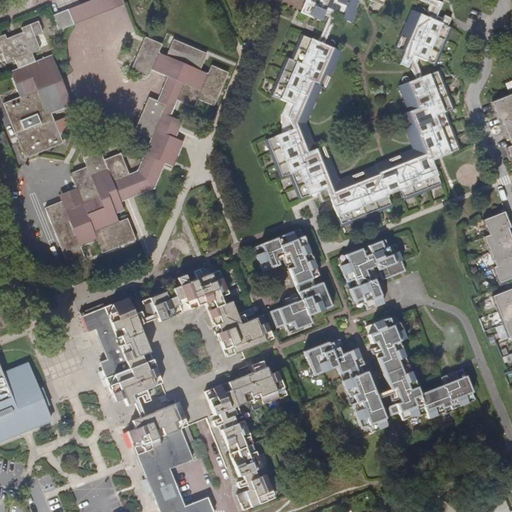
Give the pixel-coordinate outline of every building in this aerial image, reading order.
[(90,0),(68,9),(73,23),(72,24),(124,3),(123,0),(90,0)] [(306,0),(301,13),(311,18),(313,16),(321,20),(324,14),(329,16),(318,42),(302,35),(292,59),(288,58),(272,96),(287,102),(281,114),(281,134),(267,140),(281,177),(290,174),(300,199),(310,195),(314,197),(316,192),(318,192),(322,201),(330,199),(341,225),(366,215),(378,210),(391,205),(387,194),(399,189),(402,199),(440,183),(432,163),(431,161),(458,149),(443,113),(452,109),(445,90),(437,71),(421,77),(416,63),(418,58),(434,65),(439,52),(448,31),(449,27),(447,26),(450,18),(444,15),(443,18),(437,15),(442,3),(434,0),(306,0)] [(68,9),(53,15),(58,29),(72,24),(73,23),(68,9)] [(5,35),(0,36),(0,49),(1,49),(6,63),(15,59),(19,68),(9,72),(16,89),(19,96),(3,103),(24,157),(25,158),(62,142),(51,114),(71,104),(51,55),(34,61),(31,53),(39,49),(34,35),(42,32),(38,21),(21,28),(23,32),(7,38),(6,38),(5,35)] [(161,45),(145,38),(131,70),(133,72),(148,78),(151,70),(168,77),(163,88),(162,88),(161,89),(162,90),(157,101),(156,101),(149,98),(136,131),(151,138),(138,169),(136,171),(128,174),(121,153),(104,160),(100,152),(84,159),(86,167),(70,173),(82,203),(65,210),(62,201),(45,208),(69,266),(85,260),(81,247),(97,241),(102,253),(136,240),(127,219),(119,222),(115,214),(123,210),(120,202),(154,189),(164,164),(173,167),(183,142),(175,138),(182,122),(171,117),(174,110),(175,110),(175,108),(174,107),(177,101),(194,107),(197,99),(214,106),(228,73),(211,66),(208,73),(207,74),(200,70),(207,54),(174,40),(167,56),(158,52),(161,45)] [(511,93),(491,102),(491,103),(496,117),(500,116),(511,111),(511,93)] [(511,111),(500,116),(505,131),(511,128),(511,111)] [(64,116),(55,120),(60,132),(69,129),(64,116)] [(8,149),(10,148),(4,131),(1,132),(0,133),(0,145),(4,148),(8,149)] [(510,227),(504,212),(483,220),(488,235),(508,228),(510,227)] [(511,242),(511,239),(508,228),(488,235),(483,237),(489,252),(511,242)] [(300,300),(270,312),(276,328),(284,325),(287,332),(310,323),(307,315),(330,306),(320,283),(313,286),(310,278),(317,275),(299,229),(253,248),(262,271),(278,265),(277,260),(287,257),(291,268),(289,269),(300,300)] [(381,280),(405,271),(394,244),(390,246),(384,244),(383,240),(368,246),(371,254),(364,257),(360,249),(337,259),(346,282),(354,279),(357,286),(349,289),(355,305),(360,303),(365,306),(366,309),(367,309),(382,303),(373,280),(369,281),(365,270),(376,265),(381,280)] [(511,242),(489,252),(495,267),(511,260),(511,242)] [(511,277),(511,260),(495,267),(492,268),(498,283),(508,279),(511,277)] [(271,338),(262,315),(239,324),(231,302),(223,305),(220,297),(228,294),(218,270),(188,283),(185,275),(176,278),(179,287),(173,289),(175,296),(167,299),(164,292),(141,301),(149,321),(157,318),(158,321),(204,303),(226,356),(271,338)] [(511,288),(491,297),(497,311),(511,305),(511,288)] [(80,314),(87,332),(94,329),(107,360),(99,363),(115,401),(122,398),(125,406),(133,403),(130,395),(161,383),(128,298),(104,308),(103,304),(95,307),(80,314)] [(511,320),(511,305),(497,311),(502,324),(511,320)] [(390,322),(388,318),(372,324),(375,332),(368,335),(371,343),(375,342),(381,356),(377,358),(389,389),(393,388),(399,402),(388,407),(391,415),(399,412),(401,420),(417,414),(416,409),(423,406),(428,418),(443,413),(442,408),(449,405),(451,409),(474,400),(462,369),(454,372),(457,380),(418,395),(397,342),(405,339),(399,323),(394,325),(390,322)] [(511,320),(502,324),(507,338),(511,335),(511,320)] [(349,352),(341,355),(338,347),(330,350),(327,343),(304,352),(313,375),(336,366),(360,427),(364,426),(369,428),(371,432),(387,426),(365,372),(362,374),(359,366),(362,364),(356,349),(349,352)] [(0,361),(0,360),(0,447),(28,436),(58,425),(44,395),(30,365),(6,374),(0,361)] [(242,475),(248,490),(236,495),(242,511),(273,498),(264,474),(256,478),(254,470),(261,467),(242,421),(234,424),(231,416),(239,413),(236,406),(252,399),(251,395),(257,392),(262,405),(285,395),(276,372),(269,375),(266,368),(228,383),(230,390),(222,393),(220,386),(204,392),(213,415),(217,414),(223,429),(219,431),(238,477),(242,475)] [(126,435),(158,511),(211,511),(207,501),(184,510),(169,473),(192,463),(185,445),(193,442),(179,409),(131,427),(132,432),(126,435)] [(492,505),(495,511),(507,505),(505,500),(492,505)]
